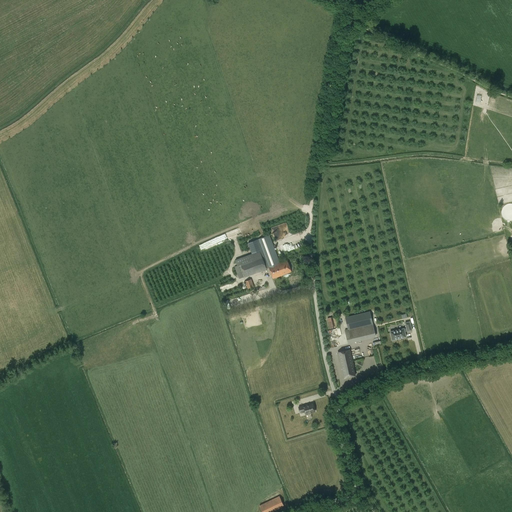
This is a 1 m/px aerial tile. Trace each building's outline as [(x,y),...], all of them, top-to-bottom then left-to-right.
[(276,240),(290,236),(286,223),(273,226),(276,240)] [(252,254),(235,260),(237,266),(245,263),(246,267),(258,263),(258,265),(256,266),(258,272),(266,269),(266,268),(269,267),(280,263),(269,235),(255,240),(248,243),(252,254)] [(202,251),(218,244),(216,241),(208,244),(207,241),(199,245),(202,251)] [(280,263),(269,267),(273,279),(291,272),(287,261),(280,263)] [(251,279),(245,281),(249,291),(254,288),(251,279)] [(234,282),(220,286),(221,292),(234,288),(233,286),(235,285),(234,282)] [(249,295),(225,301),(227,307),(251,300),(249,295)] [(370,310),(346,315),(349,329),(373,323),(370,310)] [(345,330),(348,343),(376,337),(373,323),(349,329),(345,330)] [(404,328),(390,332),(392,340),(406,337),(404,328)] [(349,350),(338,352),(344,378),(355,375),(349,350)] [(305,411),(305,414),(315,411),(312,403),(306,405),(306,404),(298,407),(300,413),(305,411)] [(260,505),(262,511),(268,511),(283,505),(279,496),(260,505)]
